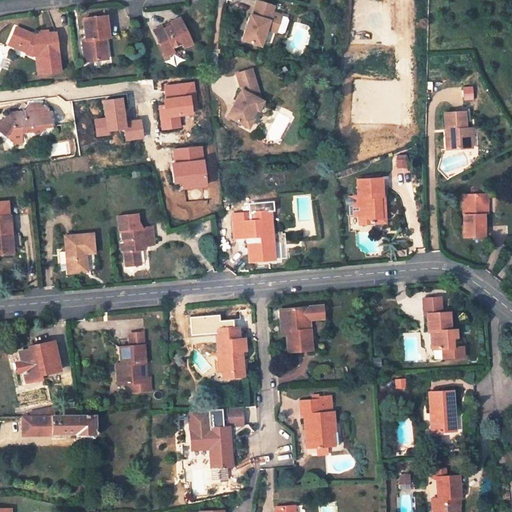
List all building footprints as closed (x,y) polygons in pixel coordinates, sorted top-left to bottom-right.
[(271,31),(273,23),(280,25),(282,15),(273,12),(275,6),(258,1),(253,16),(251,15),(243,41),(262,46),(267,30),(271,31)] [(83,18),(86,37),(82,38),(85,60),(108,57),(105,36),(109,35),(106,15),(83,18)] [(172,25),(164,29),(163,27),(153,31),(163,52),(172,47),(180,43),(182,47),(191,43),(180,18),(171,22),(172,25)] [(277,33),(280,25),(273,23),(271,31),(277,33)] [(17,27),(10,42),(20,47),(21,47),(23,44),(29,48),(26,54),(31,57),(35,57),(38,56),(40,75),(60,73),(56,34),(34,36),(17,27)] [(8,44),(9,44),(26,54),(29,48),(23,44),(21,47),(20,47),(10,42),(8,44)] [(165,56),(174,51),(172,47),(163,52),(165,56)] [(242,91),(227,117),(248,130),(253,121),(250,119),(255,111),(258,113),(263,104),(255,99),(259,92),(253,71),(237,74),(242,91)] [(2,120),(0,122),(0,132),(13,143),(13,144),(22,143),(21,137),(35,135),(42,126),(49,125),(47,111),(38,103),(29,104),(24,110),(24,112),(11,115),(4,122),(2,120)] [(464,111),(444,113),(447,149),(467,147),(464,111)] [(380,217),(378,197),(380,197),(379,177),(356,180),(357,196),(348,197),(345,200),(346,205),(349,206),(350,215),(358,215),(359,224),(371,223),(371,218),(380,217)] [(486,193),(462,194),(464,237),(484,236),(483,214),(486,214),(486,193)] [(268,211),(248,213),(249,221),(231,223),(233,239),(245,238),(247,249),(254,248),(255,261),(273,260),(271,245),(268,211)] [(138,247),(152,245),(150,226),(141,227),(137,220),(137,212),(116,215),(118,230),(120,230),(124,266),(140,265),(138,247)] [(0,254),(12,253),(9,215),(0,216),(0,254)] [(85,253),(93,252),(91,234),(64,237),(67,274),(86,272),(85,253)] [(247,249),(248,262),(255,261),(254,248),(247,249)] [(427,314),(441,312),(439,297),(423,298),(424,314),(427,314)] [(321,306),(278,309),(280,333),(286,332),(288,352),(311,349),(309,330),(304,331),(303,320),(308,319),(322,318),(321,306)] [(443,358),(463,357),(462,346),(456,347),(455,329),(450,329),(448,312),(441,312),(427,314),(429,332),(431,332),(433,332),(434,336),(432,336),(433,349),(443,348),(443,358)] [(237,328),(215,330),(216,353),(220,353),(222,371),(230,371),(231,377),(243,376),(241,355),(238,355),(237,351),(241,351),(244,350),(243,340),(239,340),(237,328)] [(128,333),(129,347),(143,346),(141,332),(128,333)] [(52,341),(31,345),(32,351),(28,352),(28,349),(17,351),(18,361),(20,371),(22,382),(22,383),(37,381),(36,374),(57,371),(52,341)] [(129,347),(119,347),(120,364),(116,364),(117,384),(130,383),(131,392),(150,390),(149,377),(146,378),(140,378),(139,364),(145,364),(143,346),(129,347)] [(216,353),(219,378),(231,377),(230,371),(222,371),(220,353),(216,353)] [(451,390),(428,392),(431,432),(450,431),(448,407),(452,407),(451,390)] [(314,448),(333,447),(331,423),(334,423),(333,411),(320,413),(319,410),(326,409),(325,404),(329,403),(328,396),(317,397),(317,400),(299,402),(300,416),(303,415),(305,444),(313,444),(314,448)] [(210,469),(229,468),(227,446),(230,445),(229,427),(243,425),(241,407),(189,412),(190,429),(191,448),(209,447),(210,469)] [(98,433),(95,430),(94,415),(44,416),(15,417),(15,434),(45,433),(51,433),(51,435),(75,434),(75,435),(90,434),(93,438),(98,433)] [(459,497),(457,475),(444,476),(443,468),(431,470),(432,477),(435,477),(437,498),(432,499),(433,511),(453,511),(453,498),(459,497)]
